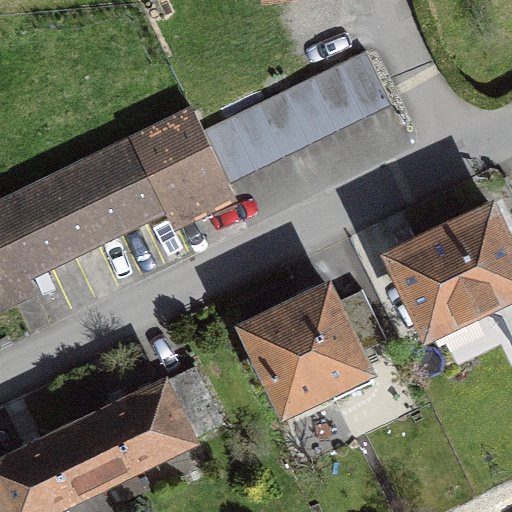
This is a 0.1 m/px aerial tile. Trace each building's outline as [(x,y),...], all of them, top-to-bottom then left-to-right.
[(293,0),(297,23),(340,15),(337,0),(293,0)] [(203,129),(229,183),(392,104),(365,50),(203,129)] [(0,205),(0,302),(28,289),(21,273),(165,204),(172,219),(232,190),(194,111),(0,205)] [(390,253),(427,329),(511,288),(511,250),(490,205),(390,253)] [(244,325),(283,407),(329,385),(334,395),(371,378),(358,351),(385,338),(361,288),(334,302),(326,285),(244,325)] [(163,381),(189,436),(221,420),(195,366),(163,381)] [(76,423),(103,478),(189,436),(163,381),(76,423)] [(33,511),(103,478),(76,423),(0,460),(0,487),(12,511),(33,511)]
